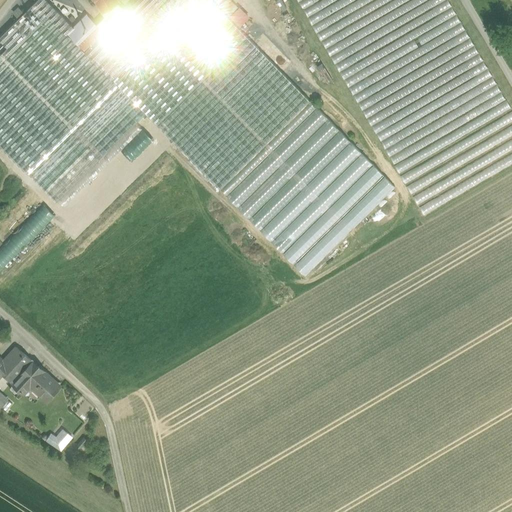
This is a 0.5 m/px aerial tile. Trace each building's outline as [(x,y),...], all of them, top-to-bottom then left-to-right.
[(119,3),(102,14),(105,17),(97,25),(86,14),(73,27),(46,0),(38,0),(0,37),(0,40),(7,48),(0,54),(0,146),(27,174),(116,86),(146,114),(220,189),(310,101),(210,0),(156,0),(136,20),(127,11),(119,3)] [(117,0),(93,0),(102,14),(119,3),(117,0)] [(136,20),(156,0),(138,0),(127,11),(136,20)] [(300,0),(385,164),(500,105),(446,0),(300,0)] [(322,62),(316,65),(324,82),(330,79),(322,62)] [(56,202),(146,114),(116,86),(27,174),(56,202)] [(214,195),(145,126),(0,268),(0,297),(57,350),(214,195)] [(24,373),(34,362),(17,347),(4,361),(0,357),(0,377),(3,374),(14,384),(15,383),(24,373)] [(32,380),(41,370),(34,362),(24,373),(32,380)] [(30,385),(43,371),(41,370),(32,380),(24,373),(15,383),(22,390),(28,384),(30,385)] [(60,387),(43,371),(30,385),(31,386),(41,394),(39,395),(46,402),(60,387)] [(22,390),(15,383),(14,384),(13,385),(23,394),(31,386),(30,385),(28,384),(22,390)] [(47,441),(61,450),(72,437),(63,430),(57,437),(51,434),(47,441)]
